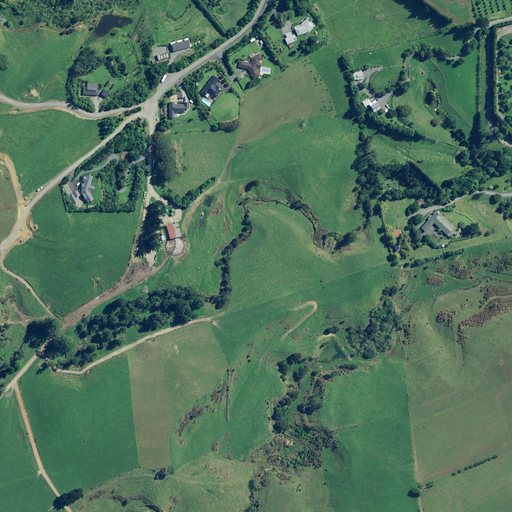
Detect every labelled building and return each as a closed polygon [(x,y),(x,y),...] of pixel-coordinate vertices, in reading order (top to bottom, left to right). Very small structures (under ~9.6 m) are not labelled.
[(305,32),(306,33),(309,32),(309,31),(314,25),(306,18),(301,24),(302,26),(295,28),(297,35),(305,32)] [(297,40),(293,31),(285,34),(287,37),(285,38),(287,43),(297,40)] [(260,75),(257,71),(258,67),(260,68),(261,63),(259,63),(259,60),(263,58),(259,53),(252,57),(251,63),(240,60),(238,67),(248,69),(251,74),(250,74),(253,79),(260,75)] [(364,78),(361,69),(353,72),(355,80),(357,79),(358,83),(363,81),(362,79),(364,78)] [(219,79),(213,75),(200,92),(205,96),(207,94),(214,99),(220,91),(221,89),(215,84),(219,79)] [(98,84),(87,83),(87,86),(83,86),(83,94),(99,95),(99,90),(97,89),(98,84)] [(374,112),(377,110),(379,112),(382,110),(381,108),(376,99),(371,102),(369,98),(363,102),(365,106),(369,104),(374,112)] [(90,185),(93,176),(86,174),(85,176),(84,176),(83,180),(84,181),(83,183),(82,183),(81,187),(82,188),(81,191),(87,202),(94,199),(89,190),(93,191),(94,187),(90,185)] [(439,214),(436,210),(433,213),(434,214),(433,216),(431,214),(428,218),(429,220),(421,227),(426,232),(434,223),(440,228),(438,230),(444,236),(446,234),(449,236),(457,228),(442,214),(443,213),(441,211),(439,214)] [(181,236),(178,223),(167,226),(170,239),(181,236)] [(402,229),(398,230),(398,229),(394,230),(395,238),(400,237),(399,235),(403,234),(402,229)]
